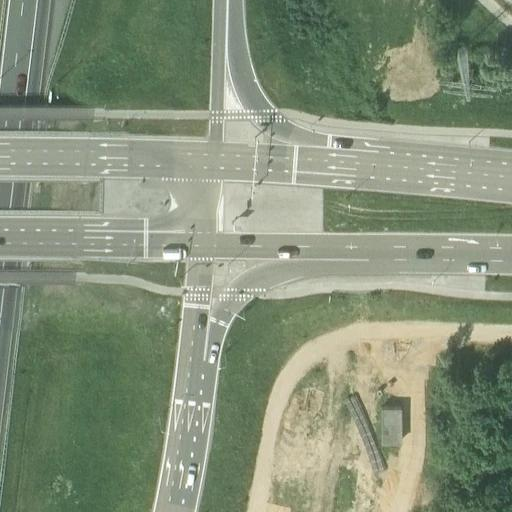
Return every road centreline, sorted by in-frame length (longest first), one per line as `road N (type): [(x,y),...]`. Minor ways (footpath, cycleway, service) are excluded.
road 1 (track): [(511,337),(327,341),(287,379),(254,511)]
road 2 (motorway): [(0,252),(29,0)]
road 3 (primary): [(214,156),(0,153)]
road 4 (primary): [(0,245),(200,246)]
road 5 (motorway): [(196,360),(250,282),(336,253)]
road 6 (motorway): [(344,163),(287,139),(260,115),(225,42)]
road 7 (primary): [(336,253),(511,257)]
road 8 (primary): [(511,179),(344,163)]
road 9 (motorway): [(174,511),(196,360)]
road 10 (primary): [(200,246),(336,253)]
road 11 (primary): [(344,163),(214,156)]
